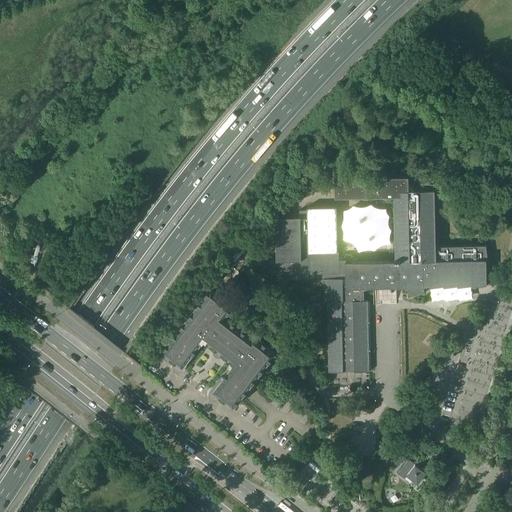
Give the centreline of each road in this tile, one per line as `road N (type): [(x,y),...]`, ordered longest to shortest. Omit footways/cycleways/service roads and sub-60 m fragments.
road 1 (motorway): [(0,501),(185,232),(255,144),(392,0)]
road 2 (motorway): [(351,0),(235,122),(155,222),(0,449)]
road 3 (unclassified): [(271,483),(0,267)]
road 4 (secondary): [(201,452),(0,294)]
road 5 (secondary): [(0,332),(179,476)]
